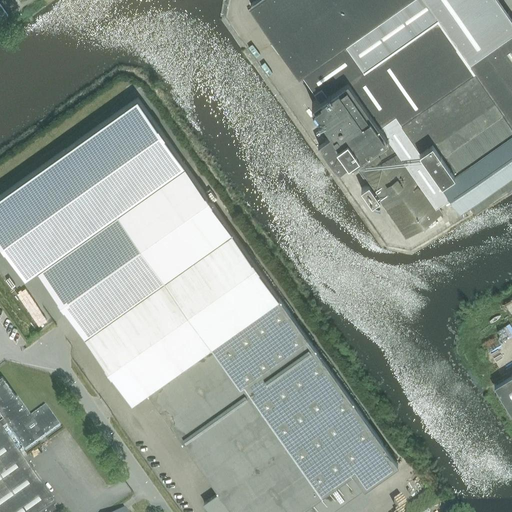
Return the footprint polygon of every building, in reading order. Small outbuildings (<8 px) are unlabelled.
[(299,73),(329,52),(345,41),(403,0),(256,0),(250,4),(299,73)] [(511,17),(499,0),(403,0),(345,41),(363,68),(383,97),(384,97),(395,112),(380,123),(348,77),(347,78),(320,97),(312,102),(333,133),(318,144),(338,172),(353,161),(368,183),(361,189),(372,204),(379,199),(405,237),(441,211),(436,204),(450,194),(459,208),(468,202),(474,211),(506,188),(508,190),(511,186),(511,17)] [(138,98),(0,195),(0,241),(25,276),(37,268),(38,269),(185,164),(138,98)] [(38,269),(85,335),(232,231),(185,164),(38,269)] [(85,335),(131,401),(147,390),(220,492),(204,503),(210,511),(295,511),(353,471),(364,488),(398,464),(232,231),(85,335)] [(511,374),(494,385),(511,414),(511,374)] [(31,416),(2,376),(0,377),(0,416),(3,421),(0,422),(0,427),(2,430),(7,426),(25,451),(60,426),(45,406),(31,416)] [(0,511),(56,511),(53,507),(55,505),(2,430),(0,427),(0,511)]
